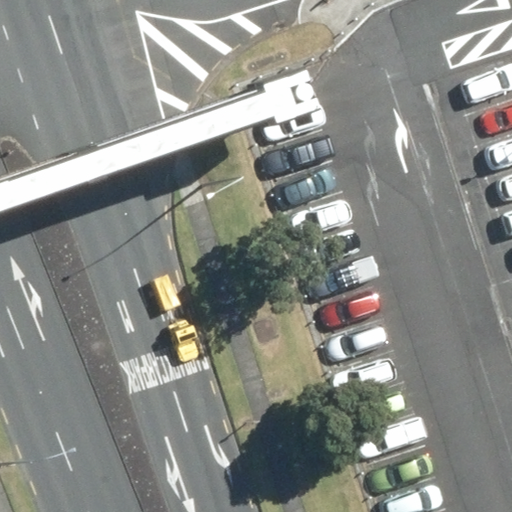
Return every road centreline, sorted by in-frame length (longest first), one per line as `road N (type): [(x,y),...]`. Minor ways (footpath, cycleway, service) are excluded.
road 1 (tertiary): [(47,2),(112,178),(214,511)]
road 2 (tertiary): [(89,511),(0,282)]
